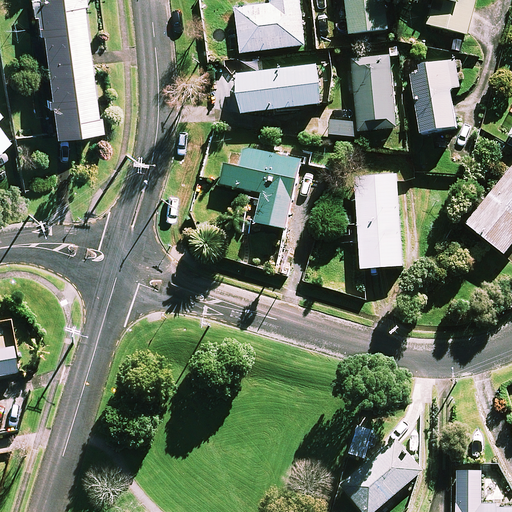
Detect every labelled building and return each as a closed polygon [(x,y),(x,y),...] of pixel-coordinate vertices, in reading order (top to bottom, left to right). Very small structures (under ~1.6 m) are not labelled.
[(96,134),(80,0),(34,0),(52,140),(96,134)] [(307,49),(301,0),(271,0),(273,8),(237,12),(242,56),(307,49)] [(390,34),(386,0),(341,0),(343,10),(348,9),(351,38),(390,34)] [(432,0),(435,1),(429,28),(469,38),(478,0),(432,0)] [(329,108),(329,140),(358,140),(358,134),(398,134),(397,70),(390,70),(390,60),(355,60),(356,108),(329,108)] [(461,91),(457,64),(412,71),(423,139),(459,133),(452,93),(461,91)] [(324,109),(320,70),(239,78),(243,118),(324,109)] [(289,234),(304,165),(232,148),(223,188),(264,197),(257,227),(289,234)] [(511,173),(468,227),(507,259),(511,252),(511,173)] [(405,270),(398,178),(357,181),(364,273),(405,270)] [(0,354),(0,382),(21,378),(16,352),(0,354)] [(373,433),(360,428),(351,456),(364,461),(373,433)] [(379,511),(422,476),(396,446),(344,490),(362,511),(379,511)]
